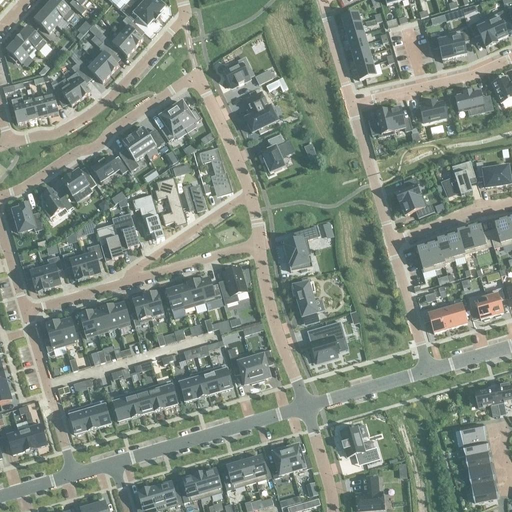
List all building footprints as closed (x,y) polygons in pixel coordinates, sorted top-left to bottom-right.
[(67,23),(74,15),(57,0),(54,0),(48,6),(63,20),(67,23)] [(154,22),(159,16),(164,10),(165,9),(164,8),(155,0),(148,0),(140,9),(135,4),(130,10),(126,7),(121,12),(133,23),(137,18),(147,27),(147,28),(148,27),(154,21),(154,22)] [(63,20),(48,6),(41,14),(56,28),(63,20)] [(486,20),(497,45),(498,45),(497,43),(508,38),(502,26),(508,24),(503,13),(486,20)] [(49,36),(56,28),(41,14),(34,22),(49,36)] [(341,19),(344,30),(361,25),(358,14),(341,19)] [(135,51),(143,42),(141,39),(132,31),(136,27),(127,19),(122,23),(126,26),(118,35),(120,37),(135,51)] [(486,50),(497,45),(486,20),(469,28),(474,39),(480,37),(486,50)] [(87,23),(84,26),(87,29),(90,32),(93,28),(87,23)] [(364,36),(361,25),(344,30),(347,41),(364,36)] [(28,29),(21,37),(36,50),(35,51),(39,54),(46,46),(28,29)] [(448,35),(455,62),(455,61),(455,60),(466,57),(463,44),(470,43),(466,31),(448,35)] [(455,62),(448,35),(437,38),(436,36),(430,37),(433,51),(439,50),(443,64),(455,62)] [(347,41),(350,51),(367,46),(364,36),(347,41)] [(14,44),(29,58),(35,51),(36,50),(21,37),(14,44)] [(135,51),(120,37),(112,46),(120,52),(127,59),(135,51)] [(100,42),(103,45),(107,48),(111,44),(104,38),(100,42)] [(29,58),(14,44),(6,52),(10,56),(8,58),(16,65),(18,63),(21,66),(29,58)] [(112,53),(107,48),(103,45),(99,49),(101,51),(93,59),(111,77),(119,68),(108,58),(112,53)] [(350,51),(353,61),(370,56),(367,46),(350,51)] [(353,61),(356,72),(373,67),(370,56),(353,61)] [(102,85),(111,77),(93,59),(92,60),(96,63),(88,71),(102,85)] [(238,88),(244,85),(244,84),(250,81),(245,73),(250,71),(245,61),(235,66),(237,70),(225,76),(232,90),(238,87),(238,88)] [(376,78),(373,67),(356,72),(359,82),(376,78)] [(260,87),(272,80),(269,73),(256,80),(260,87)] [(67,82),(69,86),(70,86),(81,102),(91,95),(85,87),(77,75),(67,82)] [(511,82),(509,84),(507,78),(492,85),(501,106),(511,100),(511,82)] [(283,93),(288,91),(282,80),(266,88),(268,93),(279,88),(283,93)] [(72,109),(81,102),(70,86),(69,86),(61,92),(58,86),(52,89),(57,99),(63,97),(72,109)] [(483,113),(491,111),(488,97),(480,99),(478,91),(471,93),(470,91),(461,93),(461,95),(454,97),(457,112),(482,106),(483,113)] [(54,96),(43,99),(49,118),(59,116),(54,96)] [(259,97),(245,103),(252,117),(245,120),(249,129),(248,129),(249,132),(250,132),(252,135),(258,133),(260,137),(268,133),(266,129),(277,124),(270,109),(266,111),(259,97)] [(23,104),(22,99),(11,102),(18,127),(29,124),(23,104)] [(43,99),(33,102),(39,121),(49,118),(43,99)] [(29,124),(39,121),(33,102),(23,104),(29,124)] [(427,108),(420,109),(420,111),(412,113),(415,121),(422,119),(423,125),(446,119),(443,104),(436,105),(435,103),(426,105),(427,108)] [(182,104),(171,112),(184,131),(194,124),(195,125),(195,126),(202,121),(194,110),(194,111),(189,114),(182,104)] [(388,112),(394,136),(393,133),(405,130),(405,134),(412,132),(409,120),(403,121),(400,110),(389,113),(388,112)] [(184,131),(171,112),(160,119),(167,129),(162,133),(161,132),(169,144),(175,139),(174,138),(184,131)] [(378,121),(369,123),(372,138),(378,136),(379,140),(394,136),(388,112),(376,115),(378,121)] [(144,130),(133,137),(146,156),(156,149),(157,151),(165,145),(156,132),(149,137),(144,130)] [(135,163),(146,156),(133,137),(122,144),(127,152),(120,157),(131,174),(139,169),(135,163)] [(270,175),(285,169),(276,149),(284,146),(280,137),(268,142),(271,151),(261,155),(270,175)] [(218,151),(199,156),(203,167),(211,164),(215,178),(211,179),(214,189),(218,188),(221,199),(232,196),(233,196),(227,174),(225,175),(218,151)] [(120,171),(123,176),(128,173),(121,163),(116,166),(111,158),(92,170),(101,183),(120,171)] [(468,180),(475,178),(470,164),(452,170),(456,181),(442,186),(447,199),(460,194),(461,199),(473,195),(468,180)] [(484,178),(486,190),(510,186),(508,169),(484,172),(482,164),(476,165),(478,179),(484,178)] [(176,178),(185,176),(183,168),(173,171),(176,178)] [(90,177),(84,181),(78,172),(62,183),(73,198),(88,188),(90,191),(96,187),(90,177)] [(176,229),(187,226),(174,180),(157,185),(159,192),(155,194),(157,202),(167,199),(172,215),(162,218),(165,227),(174,224),(176,229)] [(400,207),(420,198),(416,188),(418,186),(416,180),(404,185),(407,191),(395,195),(400,207)] [(198,213),(206,211),(199,188),(191,190),(190,186),(182,188),(189,212),(197,210),(198,213)] [(50,220),(65,210),(67,214),(73,209),(65,198),(59,202),(57,198),(56,195),(55,195),(52,190),(42,197),(47,204),(43,206),(46,211),(45,212),(50,220)] [(135,213),(139,211),(142,210),(146,222),(143,223),(147,237),(154,235),(156,243),(164,241),(151,197),(132,202),(135,213)] [(420,199),(420,198),(400,207),(405,218),(416,214),(418,219),(418,220),(434,214),(431,207),(427,208),(426,209),(422,198),(420,199)] [(39,219),(33,221),(28,206),(20,208),(21,210),(13,212),(17,226),(15,226),(17,234),(19,233),(19,235),(35,231),(35,234),(43,231),(39,219)] [(112,221),(114,227),(121,249),(127,248),(128,251),(140,248),(130,216),(112,221)] [(494,251),(511,245),(511,243),(506,223),(499,225),(500,226),(495,227),(496,231),(489,233),(493,248),(494,251)] [(330,225),(323,227),(325,234),(332,232),(330,225)] [(111,258),(112,262),(124,259),(122,253),(121,249),(114,227),(96,232),(106,264),(105,260),(111,258)] [(313,270),(310,257),(307,258),(302,243),(307,241),(307,243),(320,239),(317,229),(294,235),(294,236),(295,236),(297,243),(285,246),(285,248),(284,248),(286,256),(288,255),(290,263),(288,264),(290,274),(300,272),(301,274),(307,273),(306,271),(313,270)] [(475,229),(469,231),(475,254),(487,251),(486,250),(493,248),(489,233),(482,235),(480,229),(476,231),(475,229)] [(464,256),(464,257),(465,257),(475,254),(469,231),(468,232),(468,233),(465,234),(464,233),(458,235),(464,256)] [(465,259),(465,257),(464,257),(464,256),(458,235),(457,235),(458,238),(454,239),(454,238),(448,240),(454,259),(454,262),(455,262),(465,259)] [(438,243),(445,269),(445,268),(445,266),(455,263),(455,262),(454,262),(454,259),(448,240),(447,240),(448,241),(444,243),(444,241),(438,243)] [(445,269),(438,243),(437,243),(438,247),(434,248),(434,247),(428,249),(435,272),(445,269)] [(82,257),(89,280),(89,279),(101,275),(97,262),(102,260),(98,247),(87,250),(89,255),(82,257)] [(424,275),(435,272),(428,249),(427,249),(428,250),(424,251),(424,250),(417,252),(419,259),(418,260),(420,267),(421,267),(424,275)] [(89,280),(82,257),(75,259),(74,254),(62,258),(66,271),(72,269),(76,283),(78,282),(78,283),(89,280)] [(42,269),(49,292),(49,291),(61,287),(57,274),(62,272),(59,259),(47,262),(49,267),(42,269)] [(36,294),(38,294),(38,295),(49,292),(42,269),(35,271),(34,266),(22,269),(26,283),(32,281),(36,294)] [(247,294),(240,270),(223,275),(226,283),(219,285),(225,307),(238,303),(237,297),(247,294)] [(198,283),(205,306),(222,301),(217,287),(212,289),(209,281),(199,284),(199,283),(198,283)] [(198,283),(188,286),(195,309),(205,306),(198,283)] [(293,299),(299,298),(301,307),(301,308),(300,308),(300,309),(300,310),(303,319),(318,315),(312,295),(316,294),(314,284),(291,288),(293,299)] [(188,287),(178,290),(184,312),(195,309),(188,286),(188,287)] [(184,312),(178,290),(166,294),(172,314),(184,311),(184,312)] [(485,295),(492,319),(495,318),(495,320),(501,318),(500,316),(503,316),(499,303),(505,301),(502,290),(485,295)] [(489,320),(492,319),(485,295),(468,300),(471,311),(477,310),(481,322),(483,321),(484,323),(489,321),(489,320)] [(145,299),(145,300),(151,320),(163,316),(158,296),(156,297),(156,296),(145,299)] [(152,322),(151,320),(145,300),(133,304),(136,315),(131,316),(135,329),(140,327),(140,326),(152,322)] [(445,333),(456,329),(450,311),(451,311),(449,305),(438,309),(445,333)] [(131,328),(124,306),(112,309),(119,331),(131,328)] [(451,311),(450,311),(456,329),(467,326),(462,308),(451,311)] [(112,309),(102,312),(108,334),(109,334),(109,333),(118,330),(118,331),(119,331),(112,309)] [(445,333),(438,309),(421,314),(424,325),(430,323),(434,336),(445,333)] [(108,334),(102,312),(92,316),(98,337),(108,334)] [(86,341),(98,337),(92,316),(80,319),(86,341)] [(241,326),(239,320),(230,323),(232,329),(241,326)] [(210,321),(204,323),(208,335),(213,333),(210,321)] [(59,324),(58,324),(65,348),(78,345),(71,322),(59,325),(59,324)] [(230,333),(228,323),(218,326),(221,336),(230,333)] [(53,352),(65,348),(58,324),(47,327),(48,328),(46,329),(50,341),(44,342),(48,355),(54,353),(53,352)] [(346,341),(340,324),(314,332),(317,341),(312,343),(314,351),(313,351),(312,351),(312,352),(315,362),(323,360),(324,364),(338,359),(337,356),(337,355),(338,355),(338,354),(335,344),(346,341)] [(174,336),(177,344),(185,341),(183,333),(174,336)] [(162,336),(156,337),(159,349),(165,347),(162,336)] [(245,387),(258,383),(251,359),(238,363),(235,351),(227,353),(235,378),(241,376),(245,387)] [(103,353),(97,355),(100,366),(106,364),(104,359),(103,353)] [(262,356),(251,359),(258,383),(270,380),(266,368),(273,366),(269,353),(262,355),(262,356)] [(75,361),(70,363),(73,374),(79,372),(75,361)] [(225,367),(213,370),(220,394),(232,391),(225,367)] [(213,370),(202,374),(209,398),(220,394),(213,370)] [(197,401),(209,398),(202,374),(190,377),(197,401)] [(190,378),(179,382),(185,405),(197,401),(190,377),(190,378)] [(158,387),(165,411),(177,407),(170,383),(158,387)] [(503,405),(511,402),(511,387),(510,388),(509,386),(499,388),(500,390),(494,391),(497,406),(503,405)] [(154,414),(165,411),(158,387),(147,390),(154,414)] [(154,414),(147,390),(135,393),(142,417),(154,414)] [(476,394),(479,410),(497,406),(494,391),(487,392),(487,390),(478,392),(479,394),(476,394)] [(0,406),(11,403),(8,392),(0,394),(0,406)] [(135,393),(124,397),(131,421),(142,417),(135,393)] [(119,424),(131,421),(124,397),(112,400),(119,424)] [(104,403),(92,406),(99,430),(111,427),(104,403)] [(497,406),(500,418),(506,416),(503,405),(497,406)] [(87,434),(99,430),(92,406),(80,409),(87,434)] [(75,437),(87,434),(80,409),(68,413),(75,437)] [(35,451),(47,447),(40,425),(29,429),(32,439),(35,451)] [(463,449),(485,444),(484,438),(484,437),(483,437),(481,428),(482,427),(460,431),(460,432),(461,432),(463,442),(462,442),(462,443),(463,442),(464,448),(463,448),(463,449)] [(32,439),(29,429),(18,432),(21,443),(24,454),(35,451),(32,439)] [(351,431),(340,434),(343,445),(342,445),(344,452),(345,451),(347,459),(361,455),(364,466),(380,462),(376,450),(364,453),(357,429),(353,430),(353,429),(351,430),(351,431)] [(7,438),(13,457),(24,454),(21,443),(18,432),(17,432),(18,434),(7,438)] [(466,459),(488,455),(487,455),(485,445),(486,445),(485,444),(463,449),(464,449),(466,459)] [(291,448),(285,450),(292,474),(304,471),(305,472),(312,470),(308,457),(301,459),(298,448),(292,449),(291,448)] [(281,477),(292,474),(285,450),(279,452),(279,453),(273,455),(277,467),(271,468),(274,481),(281,479),(281,477)] [(488,455),(466,459),(466,460),(468,470),(490,466),(490,465),(489,465),(487,455),(488,455)] [(262,462),(261,459),(249,462),(256,485),(268,481),(262,462)] [(266,461),(262,462),(268,481),(272,480),(266,461)] [(239,465),(246,488),(256,485),(249,462),(239,465)] [(226,466),(229,474),(221,476),(226,493),(234,491),(246,488),(239,465),(235,466),(234,464),(226,466)] [(471,487),(493,483),(493,482),(493,483),(491,473),(491,472),(490,472),(489,466),(490,466),(468,470),(470,476),(469,476),(469,477),(470,477),(472,487),(471,487)] [(204,475),(210,498),(222,495),(216,472),(204,475)] [(204,475),(193,478),(200,501),(210,498),(204,475)] [(184,487),(189,504),(200,501),(193,478),(193,479),(183,482),(184,487)] [(378,511),(384,511),(383,494),(379,494),(377,480),(363,481),(364,496),(356,496),(357,511),(378,511)] [(493,483),(471,487),(471,488),(472,488),(473,493),(472,493),(473,494),(475,504),(475,505),(497,501),(497,500),(496,500),(494,490),(495,490),(494,489),(493,483)] [(171,485),(160,488),(167,511),(178,508),(178,507),(183,505),(178,486),(172,488),(171,485)] [(189,504),(184,487),(179,489),(184,506),(189,504)] [(155,511),(163,511),(167,511),(160,488),(150,491),(155,511)] [(138,495),(141,505),(135,507),(136,511),(155,511),(150,491),(139,494),(139,495),(138,495)] [(286,509),(296,506),(294,499),(284,502),(286,509)]
